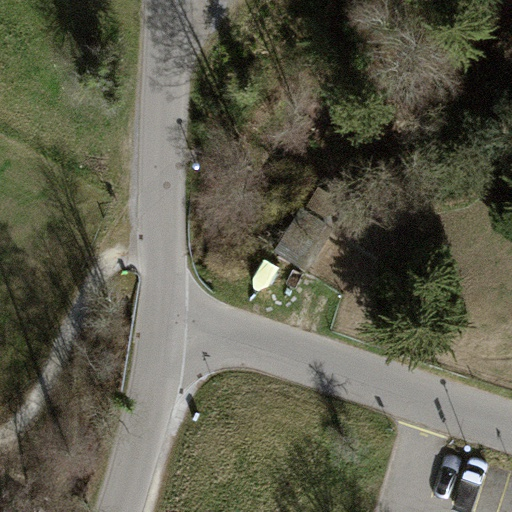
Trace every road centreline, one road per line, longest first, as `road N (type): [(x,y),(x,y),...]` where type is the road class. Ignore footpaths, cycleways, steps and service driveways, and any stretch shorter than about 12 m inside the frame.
road 1 (unclassified): [(511,427),(169,325)]
road 2 (tertiary): [(170,0),(161,187),(169,325)]
road 3 (tertiary): [(169,325),(167,372),(126,511)]
